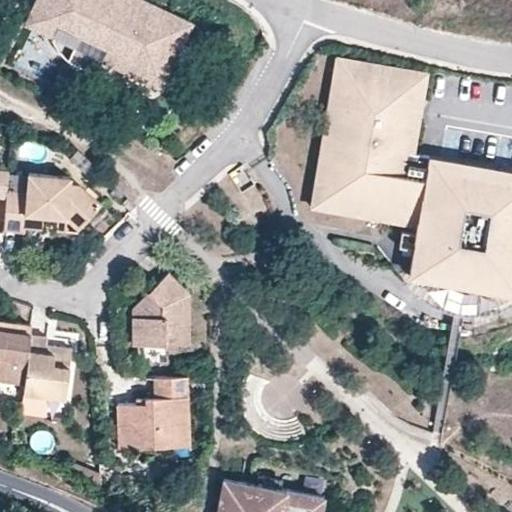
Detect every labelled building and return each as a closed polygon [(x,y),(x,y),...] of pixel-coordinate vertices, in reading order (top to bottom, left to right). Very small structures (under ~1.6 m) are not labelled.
[(188,24),(136,0),(40,0),(36,8),(59,19),(56,26),(80,37),(69,60),(84,67),(92,69),(96,69),(101,60),(106,49),(145,68),(142,74),(160,83),(188,24)] [(56,26),(59,19),(36,8),(28,26),(51,37),(52,35),(56,26)] [(69,60),(80,37),(56,26),(52,35),(55,43),(69,60)] [(145,68),(106,49),(101,60),(158,87),(160,83),(142,74),(145,68)] [(416,151),(430,71),(335,54),(309,207),(416,226),(417,219),(318,201),(342,63),(421,77),(408,150),(416,151)] [(511,178),(507,182),(501,173),(427,161),(429,153),(416,151),(408,150),(421,77),(342,63),(318,201),(417,219),(416,226),(415,232),(401,230),(399,245),(412,247),(408,274),(511,291),(511,178)] [(511,167),(429,153),(427,161),(501,173),(507,182),(511,178),(511,167)] [(0,169),(0,196),(6,197),(6,190),(8,170),(0,169)] [(102,203),(79,182),(71,182),(72,176),(27,172),(26,191),(6,190),(6,197),(3,229),(25,231),(25,227),(42,228),(42,227),(43,214),(68,216),(68,220),(77,229),(102,203)] [(68,220),(68,216),(43,214),(42,227),(67,229),(68,220)] [(190,343),(188,290),(169,270),(132,307),(133,343),(190,343)] [(502,307),(511,301),(511,291),(408,274),(402,273),(423,296),(435,304),(463,312),(485,311),(502,307)] [(30,333),(31,330),(0,326),(0,380),(24,383),(30,333)] [(66,397),(72,347),(46,344),(47,335),(30,333),(24,383),(20,413),(46,416),(49,395),(66,397)] [(189,428),(187,374),(153,376),(153,396),(145,396),(145,402),(136,402),(118,403),(120,448),(173,445),(172,429),(189,428)] [(275,399),(271,413),(291,419),(296,405),(275,399)] [(190,445),(189,428),(172,429),(173,445),(190,445)] [(101,471),(73,461),(69,472),(102,484),(101,471)] [(326,511),(331,493),(222,472),(214,511),(326,511)]
